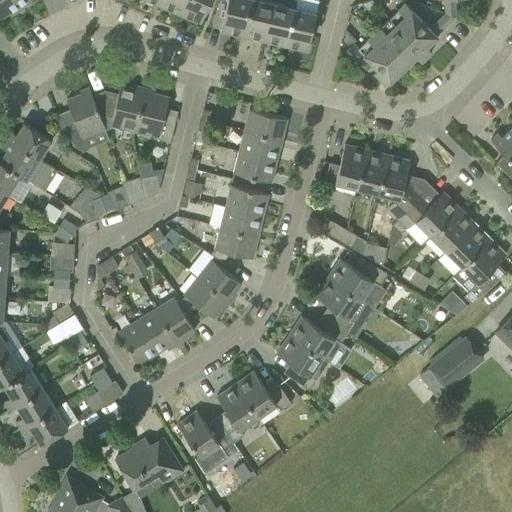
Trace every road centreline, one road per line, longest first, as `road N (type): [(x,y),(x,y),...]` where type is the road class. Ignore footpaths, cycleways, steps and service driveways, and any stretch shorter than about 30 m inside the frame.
road 1 (residential): [(0,488),(232,344),(260,317),(321,98)]
road 2 (residential): [(0,104),(101,46),(321,98)]
road 3 (residential): [(418,110),(479,61),(504,24),(509,0)]
road 4 (residential): [(511,223),(434,141),(418,110)]
